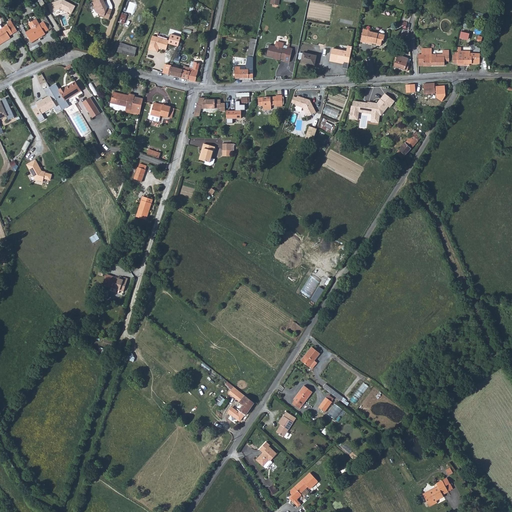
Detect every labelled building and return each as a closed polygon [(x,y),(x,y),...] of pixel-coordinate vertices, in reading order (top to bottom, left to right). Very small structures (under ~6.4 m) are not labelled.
[(71,14),(75,5),(65,0),(56,0),(47,3),(50,12),(62,9),(71,14)] [(96,0),(93,1),(96,7),(94,8),(97,14),(105,16),(104,19),(110,20),(112,11),(107,9),(103,1),(105,0),(96,0)] [(109,0),(105,0),(103,1),(107,9),(112,11),(112,9),(112,7),(112,6),(112,4),(109,0)] [(44,22),(49,30),(53,27),(47,17),(42,20),(44,22)] [(40,24),(37,20),(29,25),(32,29),(26,33),(32,43),(46,34),(45,32),(49,30),(44,22),(40,24)] [(18,30),(13,22),(7,25),(13,34),(18,30)] [(7,25),(0,29),(0,45),(5,42),(4,40),(10,36),(13,34),(7,25)] [(408,31),(402,29),(398,44),(403,46),(408,31)] [(468,40),(470,30),(463,29),(461,38),(468,40)] [(385,36),(369,33),(369,32),(364,31),(361,43),(370,45),(370,43),(376,44),(376,46),(381,47),(381,41),(384,42),(385,36)] [(154,35),(150,49),(159,52),(161,47),(163,48),(168,49),(171,40),(154,35)] [(137,47),(131,45),(130,50),(123,47),(118,47),(117,52),(135,56),(137,47)] [(348,50),(333,48),(331,61),(345,63),(345,61),(351,62),(353,46),(348,45),(348,50)] [(247,46),(241,71),(238,71),(238,68),(233,68),(233,80),(252,79),(252,71),(250,70),(252,60),(249,59),(252,47),(247,46)] [(286,50),(268,47),(266,58),(273,59),(280,60),(280,59),(285,60),(284,62),(289,63),(292,49),(287,48),(286,50)] [(418,59),(419,65),(447,63),(447,53),(447,49),(440,49),(441,53),(436,53),(436,55),(427,56),(426,58),(418,59)] [(465,64),(479,63),(480,54),(471,53),(470,49),(459,49),(459,57),(458,63),(458,65),(465,65),(465,64)] [(316,57),(303,54),(300,63),(314,66),(316,57)] [(412,58),(401,55),(397,67),(408,70),(412,58)] [(196,59),(194,68),(192,68),(190,71),(189,79),(195,80),(200,58),(198,58),(197,60),(196,59)] [(171,63),(165,62),(163,72),(168,74),(170,67),(171,63)] [(182,66),(178,65),(177,68),(170,67),(168,74),(189,79),(190,71),(182,69),(182,66)] [(75,80),(65,87),(64,85),(58,89),(66,103),(83,92),(75,80)] [(435,83),(424,84),(425,95),(436,94),(435,83)] [(55,105),(53,106),(56,113),(68,106),(66,103),(58,89),(55,84),(46,89),(49,95),(55,105)] [(129,94),(113,90),(111,102),(126,105),(126,107),(132,108),(135,94),(129,92),(129,94)] [(351,106),(350,119),(359,121),(360,113),(373,115),(372,123),(380,124),(381,117),(396,102),(386,93),(378,104),(354,101),(353,106),(351,106)] [(49,95),(35,104),(35,105),(31,107),(37,117),(42,115),(41,113),(53,106),(55,105),(49,95)] [(99,112),(89,96),(82,101),(92,116),(99,112)] [(311,100),(298,96),(297,98),(295,104),(295,106),(304,108),(309,117),(317,113),(311,100)] [(220,99),(205,99),(205,97),(199,97),(199,103),(202,103),(202,107),(220,107),(220,99)] [(277,98),(259,99),(259,107),(263,107),(271,107),(277,106),(283,106),(282,97),(277,97),(277,98)] [(14,117),(6,98),(0,100),(0,133),(3,132),(0,125),(0,118),(6,116),(8,120),(14,117)] [(236,101),(236,110),(246,110),(246,105),(241,105),(241,101),(236,101)] [(153,104),(150,115),(159,117),(160,115),(167,117),(170,107),(163,105),(162,107),(153,104)] [(243,111),(228,110),(227,122),(234,123),(234,118),(243,118),(243,111)] [(244,132),(245,120),(235,119),(234,131),(244,132)] [(316,142),(319,135),(311,131),(308,139),(316,142)] [(418,131),(402,151),(398,155),(405,161),(422,139),(425,136),(418,131)] [(215,146),(204,143),(202,148),(204,148),(200,159),(206,161),(205,163),(211,165),(214,163),(215,160),(211,159),(215,146)] [(150,148),(148,154),(160,158),(162,152),(150,148)] [(41,171),(35,159),(26,164),(34,179),(43,182),(44,179),(50,181),(53,175),(41,171)] [(145,171),(139,170),(136,181),(142,182),(145,171)] [(146,197),(143,197),(138,217),(146,219),(148,210),(150,210),(152,200),(146,198),(146,197)] [(94,242),(100,239),(98,234),(91,237),(94,242)] [(111,284),(115,275),(106,272),(103,281),(111,284)] [(118,276),(115,275),(111,284),(110,288),(118,291),(119,288),(124,289),(128,278),(124,276),(123,278),(118,276)] [(310,296),(321,281),(312,275),(302,291),(310,296)] [(299,330),(293,325),(290,329),(295,335),(299,330)] [(312,346),(303,359),(310,365),(320,352),(312,346)] [(365,382),(358,391),(363,395),(370,387),(365,382)] [(345,397),(328,383),(325,387),(342,401),(345,397)] [(306,385),(295,399),(296,400),(294,402),(300,407),(302,404),(303,405),(314,391),(313,391),(306,385)] [(257,401),(237,386),(233,392),(243,400),(242,401),(246,404),(240,412),(245,416),(257,401)] [(352,401),(357,403),(360,396),(355,394),(352,401)] [(334,402),(328,397),(321,406),(327,411),(334,402)] [(328,414),(337,419),(344,408),(335,403),(328,414)] [(289,413),(287,417),(286,416),(281,424),(283,425),(278,433),(286,438),(298,419),(289,413)] [(270,444),(266,441),(259,448),(262,452),(256,459),(265,468),(271,463),(271,461),(270,460),(277,454),(269,446),(270,444)] [(292,492),(292,495),(293,497),(291,498),(294,502),(293,503),(298,509),(302,506),(298,502),(298,501),(302,498),(303,497),(302,496),(310,490),(311,492),(312,492),(320,486),(320,485),(314,477),(310,480),(309,479),(292,492)] [(440,486),(426,494),(432,504),(438,500),(446,496),(445,495),(451,492),(448,486),(452,483),(450,478),(439,484),(440,486)] [(452,483),(448,486),(451,492),(456,489),(452,483)]
